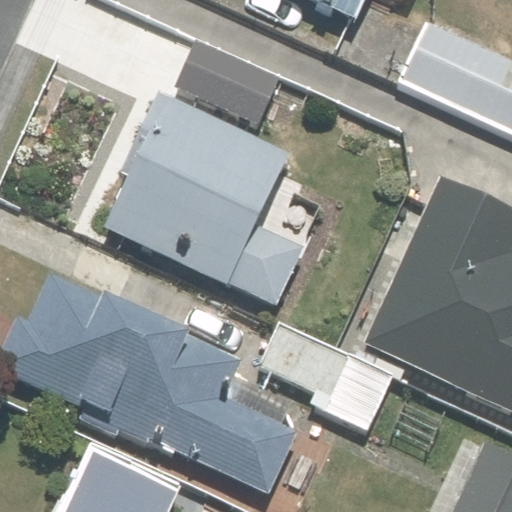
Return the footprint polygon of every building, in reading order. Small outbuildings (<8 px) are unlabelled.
[(291,0),(362,32),(378,0),(398,0),(417,9),(421,0),(291,0)] [(511,68),(430,30),(401,93),(511,143),(511,68)] [(189,44),(168,90),(251,128),(272,82),(189,44)] [(270,309),(297,250),(246,226),(281,155),(149,95),(111,176),(117,179),(93,229),(219,289),(221,286),(270,309)] [(511,247),(511,215),(433,179),(357,346),(511,417),(511,255),(509,254),(511,247)] [(225,379),(232,364),(123,315),(129,303),(111,294),(105,306),(39,277),(20,323),(0,314),(0,378),(66,407),(61,416),(111,439),(114,433),(152,451),(154,447),(262,497),(290,436),(274,429),(285,405),(225,379)] [(387,380),(269,326),(250,368),(322,402),(316,414),(361,434),(387,380)] [(421,511),(511,511),(511,462),(456,437),(421,511)] [(56,489),(44,511),(157,511),(166,495),(73,452),(60,481),(55,479),(52,487),(56,489)]
